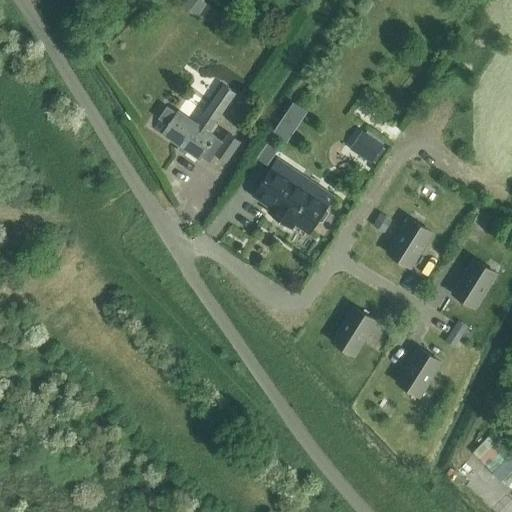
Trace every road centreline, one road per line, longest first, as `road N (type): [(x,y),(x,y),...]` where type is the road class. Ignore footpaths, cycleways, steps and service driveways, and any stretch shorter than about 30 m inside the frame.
road 1 (residential): [(180,255),(204,244),(291,317),(405,141)]
road 2 (unclassified): [(366,511),(332,477),(180,255)]
road 3 (unclassified): [(180,255),(20,0)]
